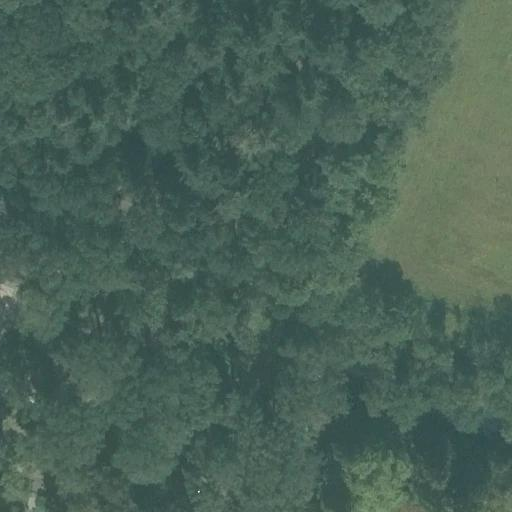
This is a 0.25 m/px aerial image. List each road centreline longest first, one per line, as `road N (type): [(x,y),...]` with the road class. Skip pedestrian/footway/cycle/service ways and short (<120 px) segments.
road 1 (track): [(0,163),(297,261)]
road 2 (track): [(297,261),(393,0)]
road 3 (track): [(279,326),(210,511)]
road 4 (track): [(0,460),(144,511)]
